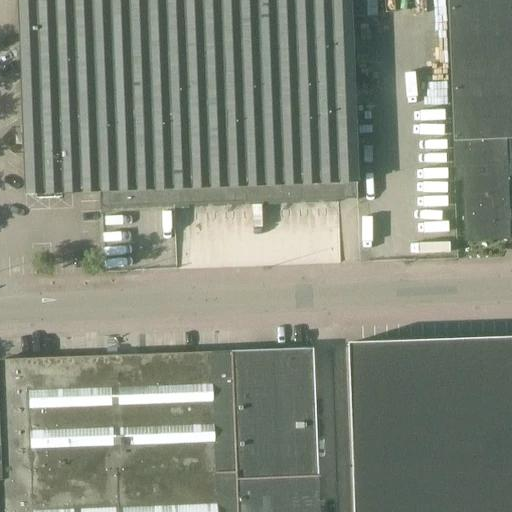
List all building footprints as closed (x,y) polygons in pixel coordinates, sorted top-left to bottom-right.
[(17,0),(21,102),(25,195),(99,193),(100,210),(174,207),(173,190),(249,187),(250,204),(335,201),(334,184),(357,183),(351,18),(368,18),(367,0),(17,0)] [(455,168),(507,166),(506,141),(511,140),(511,0),(447,0),(454,168),(455,168)] [(507,166),(455,168),(456,183),(462,183),(464,243),(510,241),(507,166)] [(511,511),(511,338),(348,344),(353,511),(511,511)] [(237,511),(319,511),(313,350),(232,353),(236,472),(237,511)] [(232,353),(159,356),(114,358),(119,477),(236,472),(232,353)] [(120,511),(119,477),(114,358),(32,361),(32,382),(47,381),(50,461),(75,460),(75,479),(76,511),(120,511)] [(32,361),(0,362),(0,439),(1,482),(75,479),(75,460),(50,461),(47,381),(32,382),(32,361)] [(237,511),(236,472),(119,477),(120,511),(237,511)] [(76,511),(75,479),(1,482),(0,481),(0,511),(76,511)]
